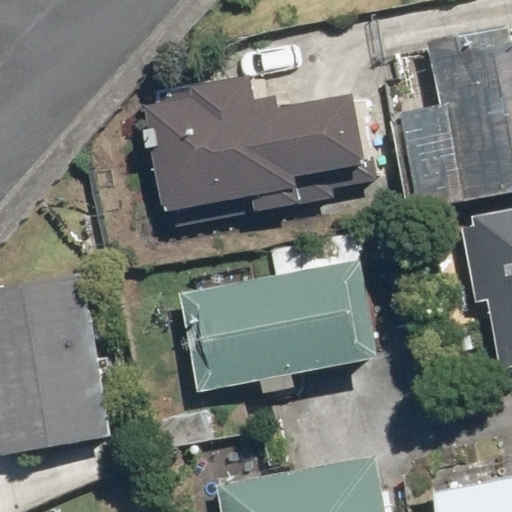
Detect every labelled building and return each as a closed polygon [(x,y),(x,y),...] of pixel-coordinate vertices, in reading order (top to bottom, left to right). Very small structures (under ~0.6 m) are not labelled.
[(427,205),(511,190),(511,24),(439,37),(450,106),(412,112),(427,205)] [(167,221),(314,200),(313,187),(362,180),(350,99),(268,111),(264,80),(149,96),(167,221)] [(510,364),(511,363),(511,207),(483,212),(484,221),(473,223),(486,300),(499,297),(510,364)] [(202,387),(388,354),(372,259),(186,292),(202,387)] [(0,426),(5,456),(122,438),(97,277),(0,292),(0,426)] [(226,511),(401,511),(390,451),(221,481),(226,511)] [(445,511),(511,511),(511,477),(442,490),(445,511)]
